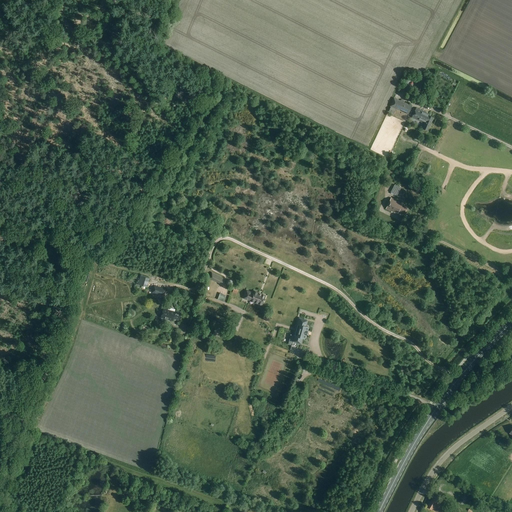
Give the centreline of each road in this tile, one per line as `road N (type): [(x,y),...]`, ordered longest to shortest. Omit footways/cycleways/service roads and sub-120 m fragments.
road 1 (track): [(305,174),(243,190),(221,238),(174,222),(169,191),(209,110),(229,90),(241,91),(260,118),(347,164)]
road 2 (track): [(456,380),(328,284),(230,238),(214,243),(208,261),(227,278),(224,292)]
road 3 (track): [(166,0),(160,51),(215,82),(110,261)]
road 4 (track): [(431,333),(451,349),(457,343),(423,254),(350,231),(333,218),(330,187),(313,175),(305,174),(310,183)]
road 5 (track): [(38,234),(90,105),(65,91),(106,0)]
road 6 (primary): [(379,511),(445,395),(511,322)]
road 7 (track): [(25,426),(55,366),(87,253)]
road 8 (unclassified): [(411,511),(442,457),(511,405)]
